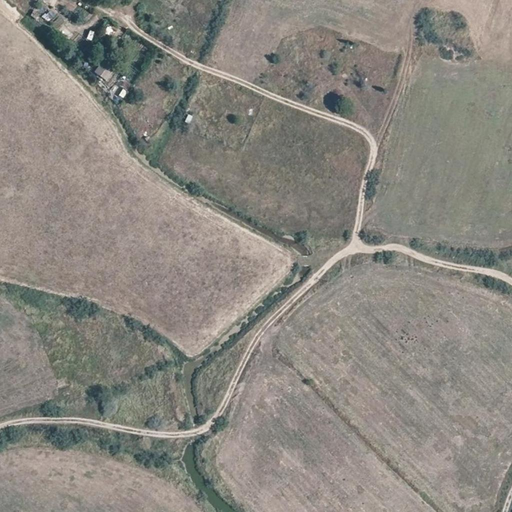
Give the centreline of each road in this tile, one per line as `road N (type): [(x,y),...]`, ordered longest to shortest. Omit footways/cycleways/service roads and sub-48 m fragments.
road 1 (track): [(0,427),(44,419),(176,433),(208,428),(261,327),(355,249),(402,250),(511,283)]
road 2 (track): [(355,249),(371,167),(372,142),(362,131),(142,34)]
